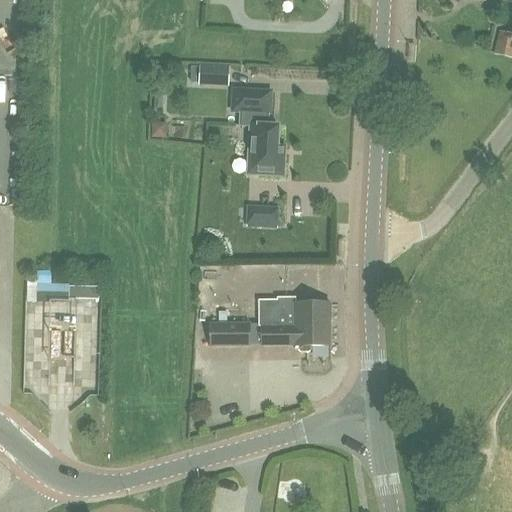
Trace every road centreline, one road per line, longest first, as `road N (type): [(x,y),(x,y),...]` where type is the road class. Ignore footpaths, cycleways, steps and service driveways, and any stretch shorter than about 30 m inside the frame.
road 1 (unclassified): [(378,417),(104,488),(65,481),(0,429)]
road 2 (secondary): [(373,248),(386,0)]
road 3 (unclassified): [(373,248),(442,220),(511,128)]
road 4 (secondary): [(378,417),(373,248)]
